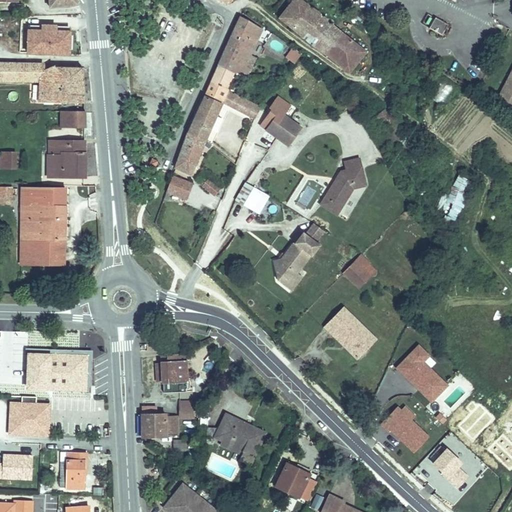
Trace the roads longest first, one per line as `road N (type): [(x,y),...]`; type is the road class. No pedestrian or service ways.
road 1 (secondary): [(207,313),(238,328),(431,511)]
road 2 (residential): [(107,127),(175,140),(225,15),(208,0)]
road 3 (unknown): [(183,304),(214,227),(285,222)]
road 4 (secondary): [(93,0),(107,127)]
road 5 (secondary): [(130,511),(123,386)]
